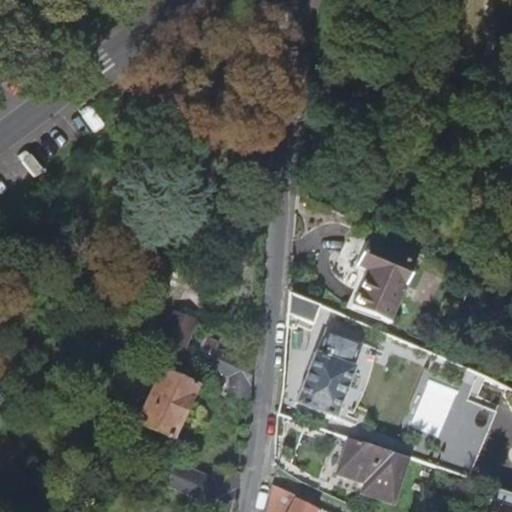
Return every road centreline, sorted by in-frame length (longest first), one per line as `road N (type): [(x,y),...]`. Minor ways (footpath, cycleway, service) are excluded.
road 1 (residential): [(296,0),(244,511)]
road 2 (residential): [(0,137),(183,0)]
